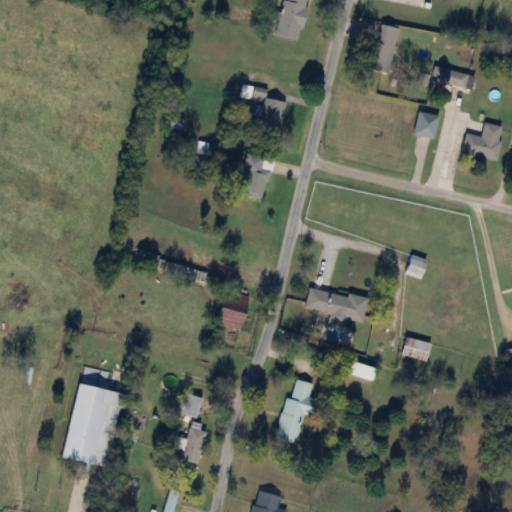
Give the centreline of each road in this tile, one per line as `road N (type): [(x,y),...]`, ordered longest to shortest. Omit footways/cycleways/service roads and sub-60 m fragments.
road 1 (residential): [(212,511),(345,0)]
road 2 (residential): [(306,162),(511,209)]
